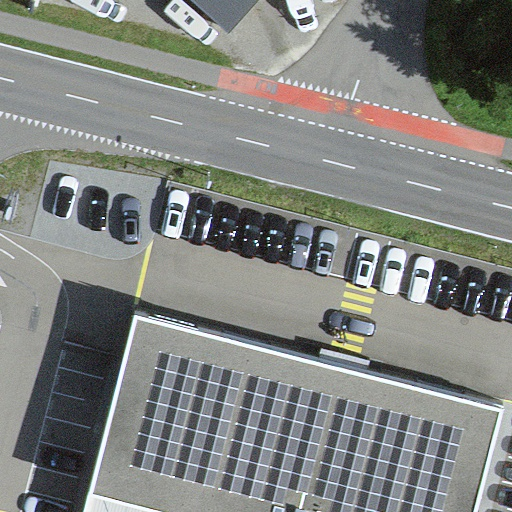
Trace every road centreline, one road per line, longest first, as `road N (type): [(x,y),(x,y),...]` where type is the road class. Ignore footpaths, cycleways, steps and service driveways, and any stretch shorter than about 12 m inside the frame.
road 1 (primary): [(338,163),(0,78)]
road 2 (primary): [(511,208),(338,163)]
road 3 (residential): [(338,163),(369,53),(401,0)]
